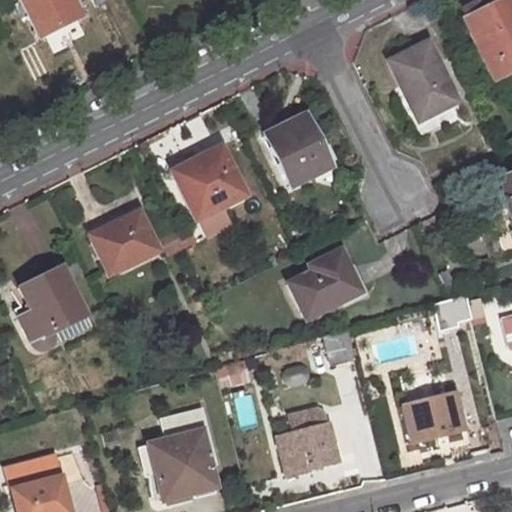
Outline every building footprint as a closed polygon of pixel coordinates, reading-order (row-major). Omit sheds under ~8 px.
[(20,0),(37,35),(80,14),(73,0),(20,0)] [(511,73),(511,0),(508,0),(465,22),(495,82),(511,73)] [(456,110),(427,48),(388,68),(406,106),(417,101),(428,124),(456,110)] [(327,169),(301,117),(261,137),(287,189),(327,169)] [(244,196),(219,147),(176,169),(187,191),(179,194),(193,221),(244,196)] [(511,178),(499,183),(511,220),(511,178)] [(157,252),(136,211),(88,235),(109,276),(157,252)] [(194,240),(188,228),(175,234),(181,247),(194,240)] [(158,238),(166,255),(181,247),(175,234),(173,231),(158,238)] [(355,296),(335,254),(305,268),(307,273),(287,282),(305,320),(355,296)] [(57,268),(17,289),(28,312),(16,318),(31,346),(35,350),(39,351),(45,351),(47,349),(49,346),(50,344),(50,340),(48,336),(83,319),(57,268)] [(432,304),(441,336),(470,328),(461,296),(432,304)] [(320,336),(328,365),(352,358),(344,329),(320,336)] [(464,429),(456,393),(403,407),(411,443),(464,429)] [(162,500),(215,487),(202,431),(209,429),(202,404),(163,415),(169,438),(142,445),(155,497),(160,496),(162,500)] [(338,461),(329,425),(277,438),(286,474),(338,461)] [(4,471),(14,511),(67,511),(53,458),(4,471)]
